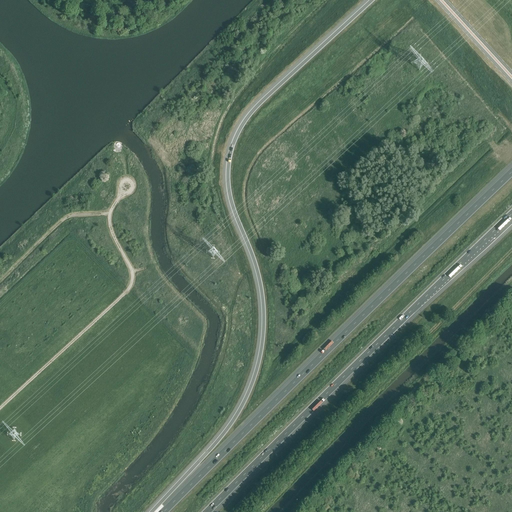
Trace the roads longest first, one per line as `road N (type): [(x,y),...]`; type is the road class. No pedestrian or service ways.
road 1 (motorway): [(371,0),(247,114),(233,138),(227,189),(259,285),(258,357),(235,414),(152,511)]
road 2 (motorway): [(511,172),(163,511)]
road 3 (motorway): [(206,511),(511,214)]
road 4 (track): [(0,280),(73,214),(109,213),(131,272),(126,291),(0,407)]
road 5 (track): [(290,511),(450,350)]
